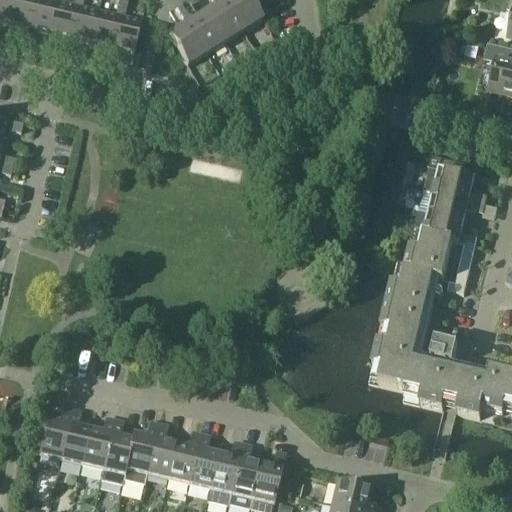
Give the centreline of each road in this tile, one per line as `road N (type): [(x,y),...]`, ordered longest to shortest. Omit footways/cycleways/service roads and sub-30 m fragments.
road 1 (residential): [(419,484),(313,461),(279,427),(0,371)]
road 2 (residential): [(321,99),(289,130),(244,137),(52,85)]
road 3 (residential): [(0,320),(52,85)]
road 4 (residential): [(511,143),(321,99)]
